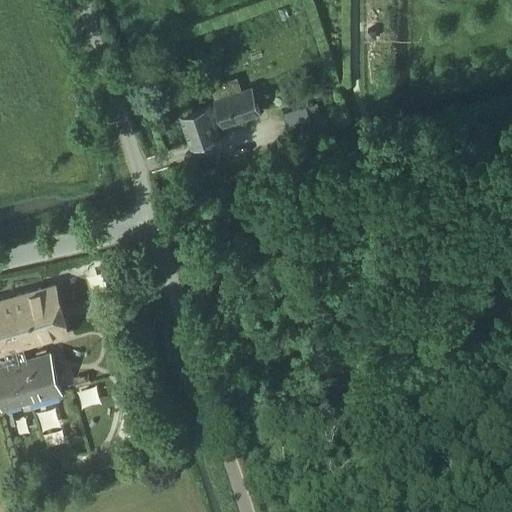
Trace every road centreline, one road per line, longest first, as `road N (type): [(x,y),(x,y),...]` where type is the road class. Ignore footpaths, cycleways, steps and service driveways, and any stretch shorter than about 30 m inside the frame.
road 1 (unclassified): [(248,511),(152,222)]
road 2 (unclassified): [(152,222),(82,0)]
road 3 (unclassified): [(0,261),(152,222)]
